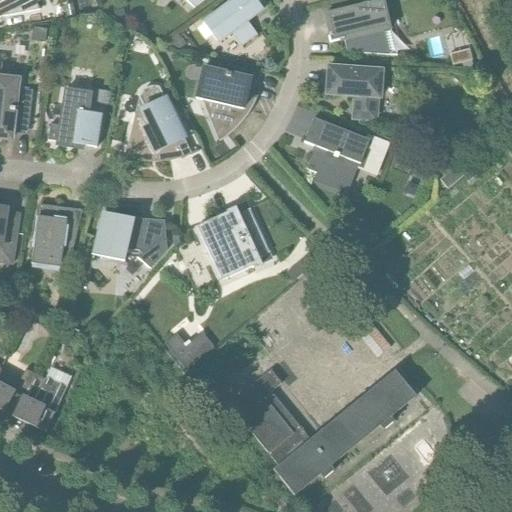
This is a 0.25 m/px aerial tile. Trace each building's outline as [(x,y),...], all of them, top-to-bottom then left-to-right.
[(0,0),(0,18),(40,11),(34,0),(0,0)] [(184,0),(194,9),(206,0),(184,0)] [(253,0),(234,0),(203,24),(219,45),(232,35),(241,47),(257,36),(247,23),(262,12),(253,0)] [(391,30),(388,17),(384,1),(326,15),(331,37),(328,38),(330,45),(344,41),(347,54),(391,57),(391,56),(390,56),(383,32),(391,30)] [(469,50),(449,55),(452,67),(471,62),(469,50)] [(211,104),(226,139),(233,133),(240,126),(246,119),(251,112),(258,98),(246,96),(250,80),(204,69),(196,101),(211,104)] [(328,69),(326,96),(355,98),(353,121),(376,122),(377,100),(380,100),(382,72),(328,69)] [(18,82),(0,79),(0,140),(11,141),(12,129),(28,131),(33,92),(17,90),(18,82)] [(163,163),(171,162),(180,160),(187,158),(192,156),(159,89),(157,88),(152,88),(147,89),(144,91),(142,93),(140,96),(139,99),(124,160),(130,161),(134,162),(137,162),(144,163),(148,163),(152,164),(159,163),(163,163)] [(91,96),(65,92),(60,127),(50,126),(48,142),(57,144),(56,147),(82,152),(83,148),(97,150),(102,117),(88,114),(91,96)] [(316,183),(339,191),(351,162),(360,166),(369,143),(313,121),(304,144),(315,149),(307,171),(319,176),(316,183)] [(490,137),(477,148),(485,156),(498,146),(490,137)] [(37,223),(33,223),(31,239),(35,239),(31,266),(60,270),(61,263),(70,264),(82,212),(40,206),(38,218),(37,223)] [(0,263),(11,265),(18,217),(6,215),(6,211),(0,210),(0,263)] [(219,287),(274,262),(250,211),(239,216),(237,212),(194,232),(219,287)] [(102,218),(93,257),(124,264),(127,252),(139,253),(143,257),(166,239),(164,223),(102,218)] [(55,342),(68,348),(75,333),(62,327),(55,342)] [(201,334),(185,347),(175,336),(164,345),(186,371),(213,349),(201,334)] [(0,372),(0,411),(13,419),(35,376),(26,371),(21,382),(1,371),(0,372)] [(416,399),(395,373),(310,441),(271,394),(282,385),(271,371),(253,386),(253,387),(228,407),(277,468),(272,472),(294,498),(319,478),(323,482),(334,473),(330,468),(379,428),(383,433),(394,424),(390,419),(416,399)] [(35,376),(13,419),(45,434),(61,401),(41,392),(46,381),(35,376)]
